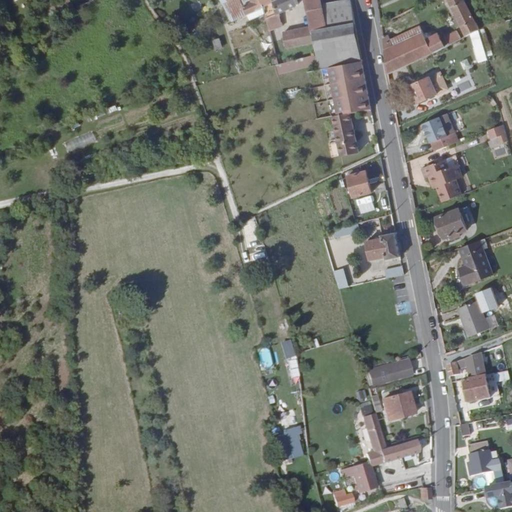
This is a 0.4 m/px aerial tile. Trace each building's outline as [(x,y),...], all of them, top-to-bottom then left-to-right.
[(241,0),(234,0),(225,4),(232,22),(248,14),(244,5),(241,0)] [(252,0),(244,5),(248,14),(263,7),(266,19),(278,12),(274,0),(252,0)] [(274,0),(278,12),(300,1),(299,0),(274,0)] [(306,0),(312,26),(314,32),(325,29),(321,9),(320,4),(319,0),(306,0)] [(427,38),(434,52),(472,32),(479,29),(481,28),(466,0),(449,0),(465,29),(448,38),(447,36),(441,39),(437,32),(427,38)] [(473,0),(487,25),(499,18),(489,0),(473,0)] [(321,9),(325,29),(355,23),(351,3),(321,9)] [(278,12),(266,19),(269,29),(281,25),(278,12)] [(325,29),(314,32),(316,42),(321,65),(361,57),(355,23),(325,29)] [(316,42),(314,32),(312,26),(284,32),(287,48),(316,42)] [(386,59),(389,76),(434,52),(427,38),(421,28),(390,45),(395,54),(386,59)] [(472,32),(479,49),(487,46),(479,29),(472,32)] [(271,38),(277,58),(280,57),(279,51),(278,48),(279,48),(277,36),(271,38)] [(211,41),(215,50),(222,47),(218,38),(211,41)] [(384,41),(386,59),(395,54),(390,45),(387,39),(384,41)] [(483,59),(491,54),(487,46),(479,49),(483,59)] [(312,55),(276,65),(278,75),(314,65),(312,55)] [(361,59),(322,67),(323,76),(330,115),(334,114),(337,114),(352,110),(363,108),(365,108),(370,107),(361,59)] [(413,87),(421,103),(439,93),(430,77),(413,87)] [(371,113),(370,107),(365,108),(363,108),(364,115),(371,113)] [(337,114),(334,114),(340,145),(332,146),(334,154),(359,149),(352,110),(337,114)] [(449,112),(425,122),(432,141),(435,140),(439,149),(460,141),(449,112)] [(486,130),(490,147),(508,142),(503,125),(486,130)] [(454,165),(457,164),(454,156),(444,160),(447,168),(454,165)] [(436,187),(442,202),(459,196),(453,180),(460,177),(454,165),(447,168),(444,160),(421,169),(424,178),(429,176),(433,188),(436,187)] [(357,166),(347,170),(354,195),(372,190),(366,169),(358,171),(357,166)] [(460,207),(438,216),(443,227),(440,229),(443,236),(445,235),(446,238),(455,234),(456,237),(463,234),(462,231),(468,229),(460,207)] [(351,223),(332,229),(334,237),(353,231),(351,223)] [(388,256),(402,252),(397,228),(392,230),(387,231),(383,232),(383,234),(367,238),(371,256),(388,253),(388,256)] [(480,240),(461,248),(468,266),(462,269),(468,285),(495,274),(480,240)] [(390,273),(406,269),(404,260),(388,265),(390,273)] [(338,289),(348,287),(343,268),(333,271),(338,289)] [(356,274),(347,276),(350,286),(358,283),(356,274)] [(492,330),(480,302),(461,310),(471,338),(492,330)] [(302,342),(305,350),(317,346),(314,338),(302,342)] [(297,351),(294,341),(284,344),(288,359),(299,356),(298,354),(297,351)] [(481,351),(448,365),(450,376),(459,372),(458,369),(468,365),(470,378),(486,375),(481,351)] [(414,372),(410,360),(372,371),(375,383),(414,372)] [(493,374),(495,384),(509,381),(508,371),(493,374)] [(486,375),(470,378),(465,379),(469,401),(490,396),(486,375)] [(376,388),(370,389),(377,409),(382,407),(376,388)] [(417,411),(415,405),(411,391),(385,399),(391,419),(417,411)] [(421,446),(418,437),(388,447),(377,409),(364,413),(376,452),(369,454),(370,459),(373,467),(421,450),(421,446)] [(292,425),(293,429),(279,433),(284,449),(291,447),(293,455),(303,453),(296,429),(301,428),(300,424),(292,425)] [(468,424),(460,425),(463,437),(470,436),(468,424)] [(492,487),(507,484),(505,469),(497,471),(491,440),(471,444),(473,458),(474,461),(475,465),(471,466),(473,475),(489,472),(492,487)] [(366,453),(363,443),(355,445),(358,455),(366,453)] [(291,447),(284,449),(285,456),(293,455),(291,447)] [(373,467),(370,459),(344,468),(346,476),(356,473),(362,490),(379,484),(373,467)] [(511,483),(492,487),(487,488),(489,499),(502,496),(504,510),(511,508),(511,483)] [(340,504),(357,500),(355,492),(349,493),(348,488),(337,491),(340,504)] [(432,498),(429,488),(420,491),(423,500),(432,498)]
